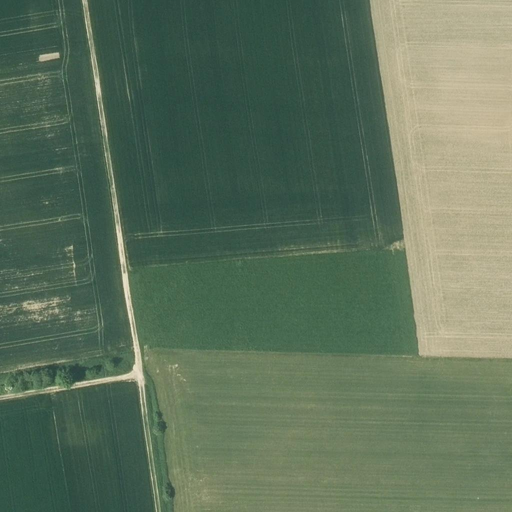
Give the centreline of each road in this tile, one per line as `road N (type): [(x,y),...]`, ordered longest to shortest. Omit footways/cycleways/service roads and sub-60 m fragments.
road 1 (track): [(85,0),(161,511)]
road 2 (track): [(0,398),(141,375)]
